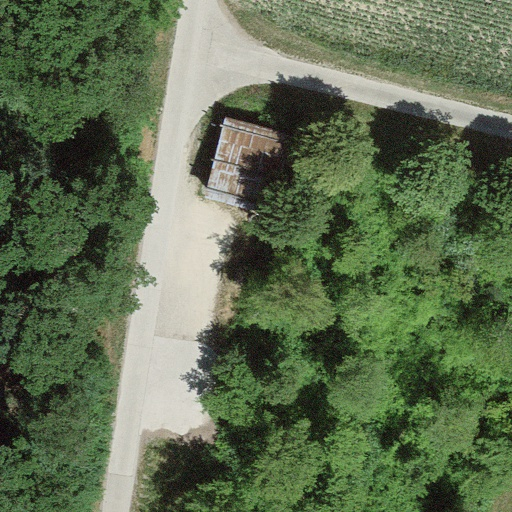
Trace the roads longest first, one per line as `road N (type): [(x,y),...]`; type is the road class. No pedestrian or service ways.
road 1 (unclassified): [(114,511),(198,0)]
road 2 (track): [(511,128),(190,51)]
